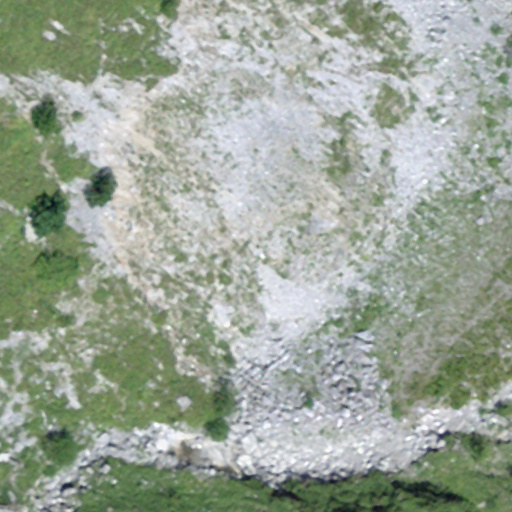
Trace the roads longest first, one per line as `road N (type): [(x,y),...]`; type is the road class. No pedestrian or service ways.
road 1 (track): [(410,397),(398,427),(403,451),(493,511)]
road 2 (track): [(410,397),(455,332),(511,277)]
